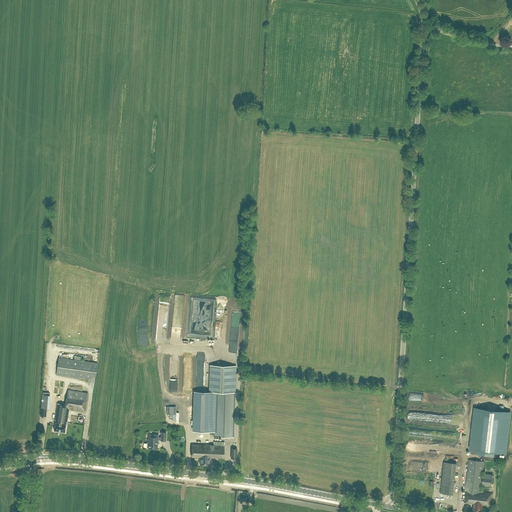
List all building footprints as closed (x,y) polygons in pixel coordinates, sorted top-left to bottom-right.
[(95,374),(97,363),(58,358),(56,374),(91,379),(92,374),(95,374)] [(194,391),(193,431),(213,432),(213,436),(233,437),(235,365),(210,365),(209,391),(194,391)] [(85,411),(87,393),(67,390),(65,405),(57,403),(54,420),(55,421),(53,430),(64,432),(65,424),(66,424),(69,409),(85,411)] [(49,409),(50,395),(42,394),(40,416),(46,416),(46,409),(49,409)] [(175,419),(178,419),(178,409),(175,409),(175,406),(166,406),(166,413),(169,413),(169,416),(172,416),(172,418),(175,418),(175,419)] [(510,413),(475,408),(470,449),(505,454),(510,413)] [(165,440),(166,432),(161,432),(160,437),(157,437),(158,434),(148,434),(148,442),(147,442),(146,447),(157,448),(157,439),(160,439),(160,440),(165,440)] [(223,458),(224,442),(213,441),(213,445),(191,444),(191,456),(199,456),(199,464),(209,465),(209,457),(223,458)] [(491,487),(492,474),(482,473),(484,461),(469,459),(463,502),(473,504),(472,511),(481,511),(482,505),(490,506),(492,494),(480,492),(481,486),(491,487)] [(453,494),(456,463),(444,462),(440,493),(453,494)]
